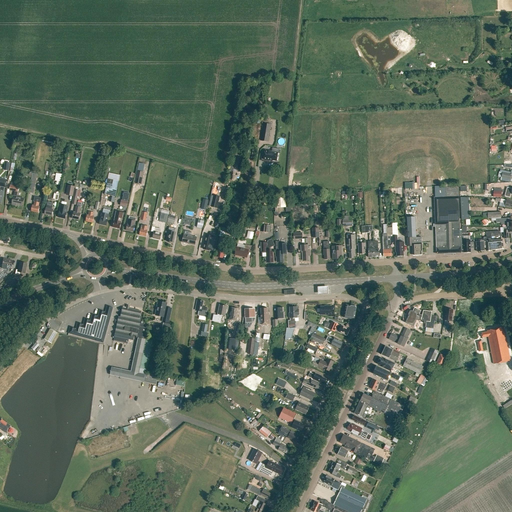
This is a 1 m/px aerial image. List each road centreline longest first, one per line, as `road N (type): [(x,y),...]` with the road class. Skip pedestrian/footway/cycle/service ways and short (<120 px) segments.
road 1 (residential): [(395,262),(238,271),(88,237)]
road 2 (secondary): [(107,267),(240,285),(395,278)]
road 3 (residential): [(102,290),(341,295),(363,300),(365,308)]
road 4 (unclassified): [(298,511),(397,301)]
road 5 (residential): [(270,511),(365,308)]
road 6 (residential): [(0,369),(52,315),(102,290)]
